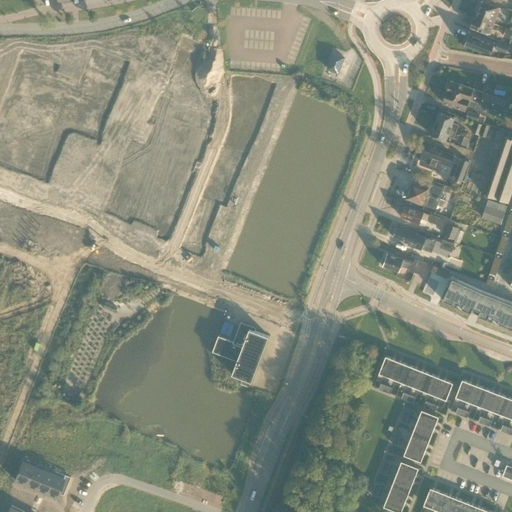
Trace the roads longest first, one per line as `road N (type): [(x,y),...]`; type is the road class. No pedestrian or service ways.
road 1 (secondary): [(249,511),(319,331)]
road 2 (tertiary): [(511,352),(336,273)]
road 3 (secondary): [(336,273),(397,95)]
road 4 (tertiary): [(0,29),(106,23),(183,0)]
road 5 (residential): [(212,511),(117,477),(95,486),(83,511)]
